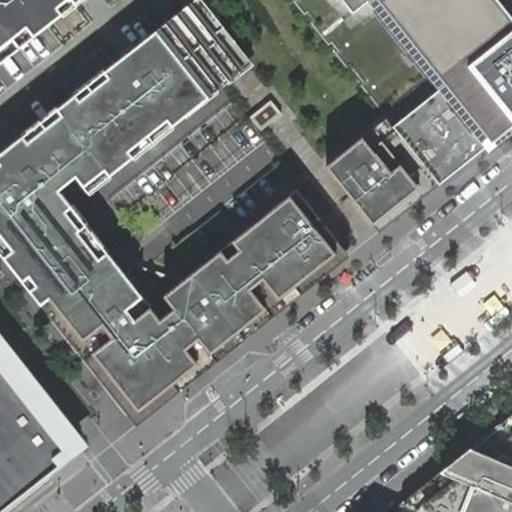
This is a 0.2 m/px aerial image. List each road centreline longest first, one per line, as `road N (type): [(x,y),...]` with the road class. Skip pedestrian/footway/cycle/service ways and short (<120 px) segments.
road 1 (tertiary): [(511,181),(170,455)]
road 2 (tertiary): [(306,511),(511,347)]
